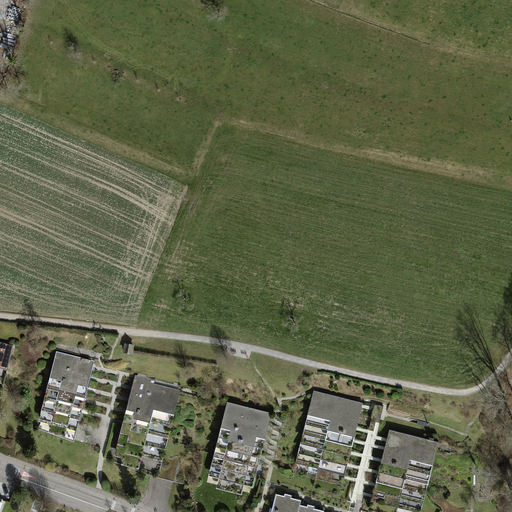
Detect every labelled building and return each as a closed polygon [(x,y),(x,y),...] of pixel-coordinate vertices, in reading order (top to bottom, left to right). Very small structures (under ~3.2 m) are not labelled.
[(0,362),(7,364),(11,347),(0,344),(0,362)] [(135,345),(125,344),(124,353),(133,354),(134,351),(135,345)] [(51,370),(90,380),(93,366),(54,356),(51,370)] [(51,370),(47,385),(86,395),(90,380),(51,370)] [(135,379),(131,392),(175,403),(178,390),(135,379)] [(47,385),(43,400),(82,410),(86,395),(47,385)] [(131,392),(127,407),(171,418),(175,403),(131,392)] [(315,392),(312,405),(360,417),(364,404),(315,392)] [(43,400),(39,415),(78,425),(82,410),(43,400)] [(312,405),(309,417),(357,429),(360,417),(312,405)] [(384,407),(377,405),(372,420),(380,422),(384,407)] [(127,407),(124,421),(167,432),(171,418),(127,407)] [(225,419),(267,431),(270,420),(229,407),(225,419)] [(75,440),(78,425),(39,415),(35,430),(75,440)] [(309,417),(306,429),(354,442),(357,429),(309,417)] [(225,419),(222,431),(263,442),(267,431),(225,419)] [(124,421),(120,436),(164,447),(167,432),(124,421)] [(306,429),(303,442),(351,454),(354,442),(306,429)] [(391,429),(388,441),(435,452),(438,440),(391,429)] [(222,431),(218,442),(260,453),(263,442),(222,431)] [(160,461),(164,447),(120,436),(116,450),(160,461)] [(388,441),(386,452),(433,463),(435,452),(388,441)] [(218,442),(215,452),(257,464),(260,453),(218,442)] [(303,442),(300,454),(348,466),(351,454),(303,442)] [(215,452),(212,464),(253,476),(257,464),(215,452)] [(386,452),(383,462),(430,474),(433,463),(386,452)] [(345,479),(348,466),(300,454),(296,466),(345,479)] [(383,462),(380,475),(427,486),(430,474),(383,462)] [(249,488),(253,476),(212,464),(208,475),(249,488)] [(380,475),(378,486),(425,497),(427,486),(380,475)] [(422,507),(425,497),(378,486),(375,496),(422,507)] [(297,511),(299,505),(301,500),(275,494),(271,511),(297,511)]
